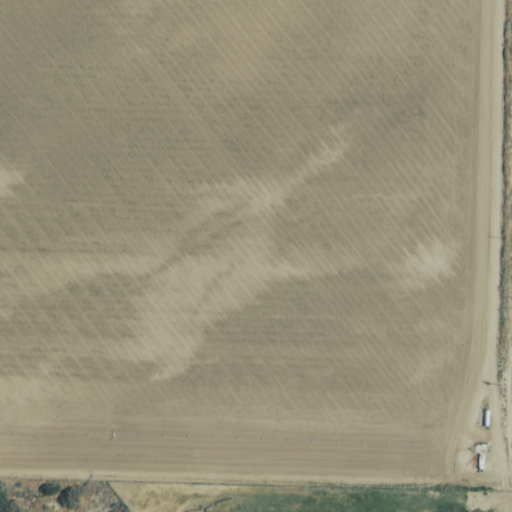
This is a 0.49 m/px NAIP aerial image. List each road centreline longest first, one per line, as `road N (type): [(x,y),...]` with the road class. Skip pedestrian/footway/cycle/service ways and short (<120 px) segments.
road 1 (track): [(0,477),(503,485)]
road 2 (track): [(511,501),(503,485),(511,12)]
